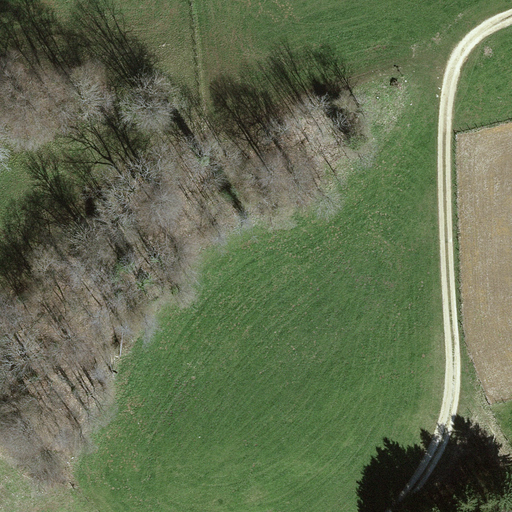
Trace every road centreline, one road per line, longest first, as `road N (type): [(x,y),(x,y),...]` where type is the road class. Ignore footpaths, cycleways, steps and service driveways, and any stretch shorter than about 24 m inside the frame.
road 1 (track): [(449,64),(443,145),(451,386)]
road 2 (track): [(451,386),(437,442),(391,511)]
